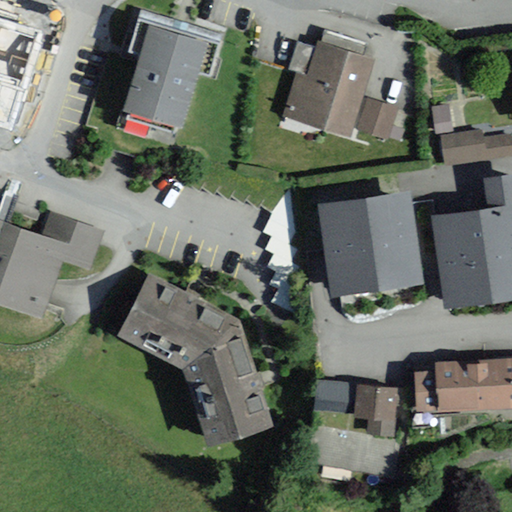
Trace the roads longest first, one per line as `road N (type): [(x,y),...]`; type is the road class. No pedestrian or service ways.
road 1 (residential): [(238,242),(30,167)]
road 2 (residential): [(85,0),(30,167)]
road 3 (residential): [(511,355),(384,356)]
